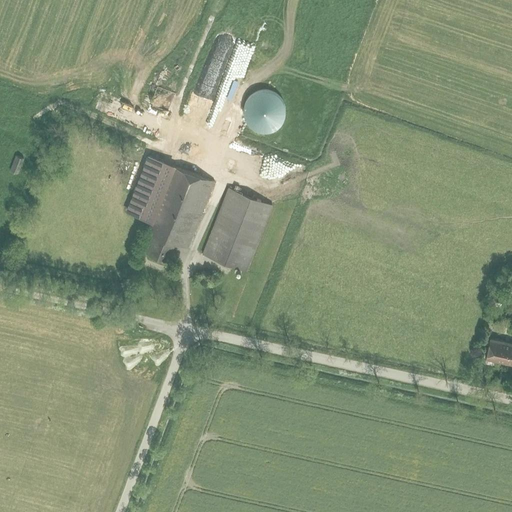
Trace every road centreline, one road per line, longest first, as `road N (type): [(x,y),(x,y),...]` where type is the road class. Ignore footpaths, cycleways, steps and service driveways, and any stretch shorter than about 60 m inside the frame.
road 1 (tertiary): [(511,400),(199,336),(179,352),(119,511)]
road 2 (unknown): [(192,338),(205,257),(236,229)]
